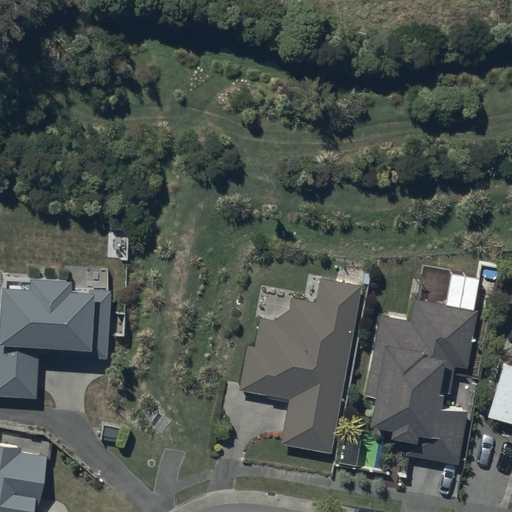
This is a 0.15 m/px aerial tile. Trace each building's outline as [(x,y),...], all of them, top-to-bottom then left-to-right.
[(329,448),(358,282),(361,270),(338,266),(336,277),(319,274),(313,299),(289,294),(286,307),(272,318),(258,315),(253,342),(246,340),(238,386),(286,395),(278,439),(329,448)] [(0,391),(32,393),(34,351),(103,354),(107,285),(90,284),(90,282),(67,281),(68,270),(25,268),(25,278),(0,277),(0,391)] [(407,316),(377,311),(361,391),(369,392),(364,417),(386,421),(384,429),(405,433),(402,451),(456,461),(467,406),(437,400),(440,387),(447,388),(452,362),(463,365),(474,306),(471,305),(477,273),(449,268),(443,301),(411,295),(407,316)] [(511,358),(500,355),(485,410),(511,417),(511,358)] [(357,431),(336,429),(333,459),(354,461),(357,431)] [(27,435),(26,448),(20,447),(20,443),(0,439),(0,511),(48,511),(30,509),(32,500),(38,501),(45,450),(39,450),(41,436),(27,435)]
